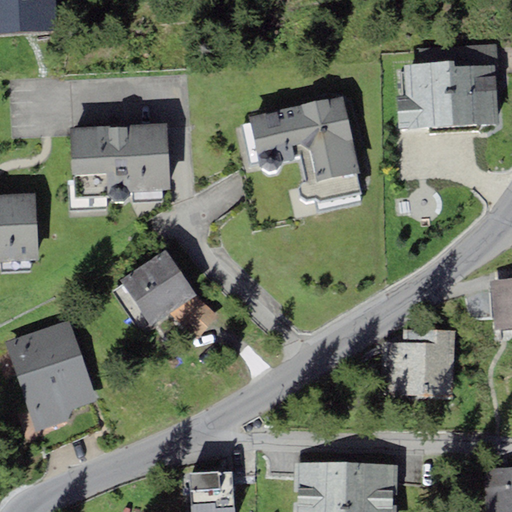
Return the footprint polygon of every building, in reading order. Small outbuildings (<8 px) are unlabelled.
[(54,0),(0,0),(0,45),(57,43),(54,0)] [(494,46),(418,52),(420,74),(454,73),(455,79),(495,74),(494,46)] [(420,74),(403,74),(404,106),(396,106),(398,138),(408,137),(408,141),(498,135),(495,74),(455,79),(454,73),(420,74)] [(342,107),(248,127),(258,172),(262,180),(269,183),(278,181),(282,173),(294,169),(293,165),(299,163),(306,191),(302,191),(297,199),(300,207),(306,210),(314,208),(319,212),(360,201),(356,185),(360,184),(342,107)] [(167,134),(69,139),(73,206),(110,204),(110,207),(116,211),(126,210),(129,206),(129,203),(170,202),(167,134)] [(35,203),(0,204),(0,272),(38,270),(35,203)] [(193,295),(197,293),(169,249),(122,278),(149,323),(168,311),(193,295)] [(511,277),(491,279),(495,328),(511,326),(511,277)] [(219,316),(193,295),(168,311),(196,340),(219,316)] [(100,399),(68,320),(5,341),(36,432),(67,421),(73,410),(100,399)] [(453,330),(404,329),(404,343),(381,343),(380,395),(452,397),(453,330)] [(294,461),(292,511),(395,511),(396,464),(294,461)] [(511,511),(511,466),(485,467),(486,511),(511,511)] [(220,470),(188,472),(191,511),(232,511),(231,472),(220,472),(220,470)]
